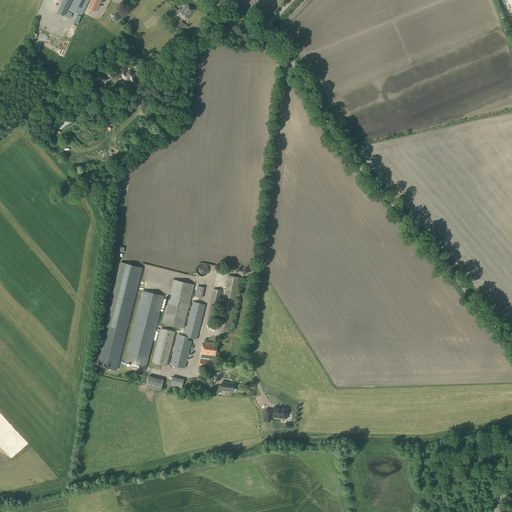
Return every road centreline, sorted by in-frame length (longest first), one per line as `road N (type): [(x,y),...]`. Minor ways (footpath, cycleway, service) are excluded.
road 1 (unclassified): [(511,344),(354,161),(290,60)]
road 2 (unclassified): [(246,361),(281,70),(290,60)]
